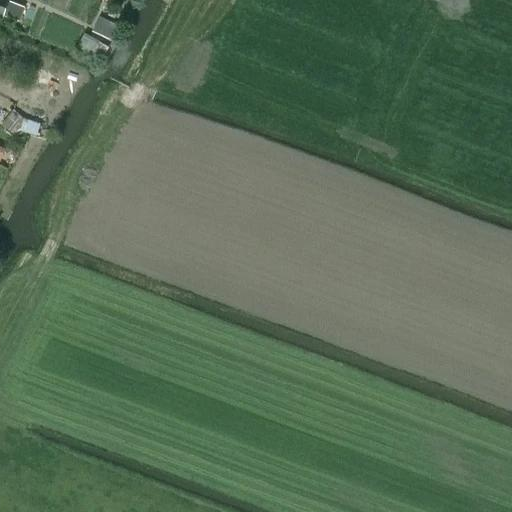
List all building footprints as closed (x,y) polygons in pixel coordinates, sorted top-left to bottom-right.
[(11,2),(5,0),(0,0),(0,15),(6,17),(11,2)] [(110,40),(117,25),(100,17),(93,32),(110,40)] [(91,57),(92,56),(98,59),(105,56),(109,47),(99,42),(99,41),(85,33),(77,49),(91,57)] [(14,135),(20,131),(36,136),(40,124),(24,119),(13,110),(2,125),(14,135)] [(0,313),(0,323),(16,328),(19,318),(0,313)]
